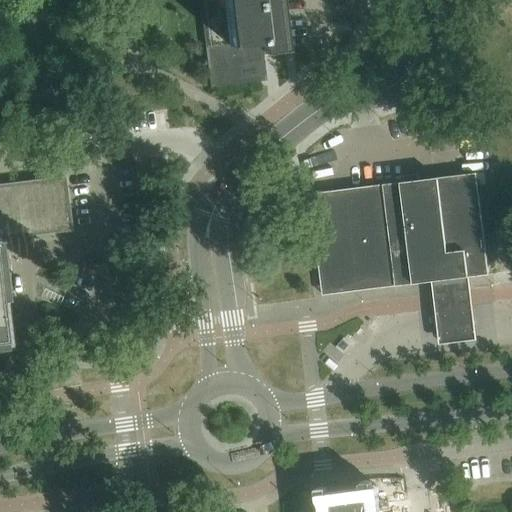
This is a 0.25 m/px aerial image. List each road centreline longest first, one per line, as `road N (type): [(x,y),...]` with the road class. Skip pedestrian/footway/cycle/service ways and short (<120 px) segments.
road 1 (unclassified): [(205,231),(235,182),(286,137),(321,110),(399,80),(423,40),(421,0)]
road 2 (tertiary): [(511,372),(267,406)]
road 3 (tertiary): [(269,437),(511,413)]
road 4 (tertiary): [(0,477),(194,443)]
road 5 (tertiary): [(190,414),(0,447)]
road 6 (unclassified): [(240,384),(222,252),(205,231)]
road 7 (unclassified): [(205,231),(199,252),(210,388)]
road 8 (residential): [(418,511),(411,455),(511,442)]
